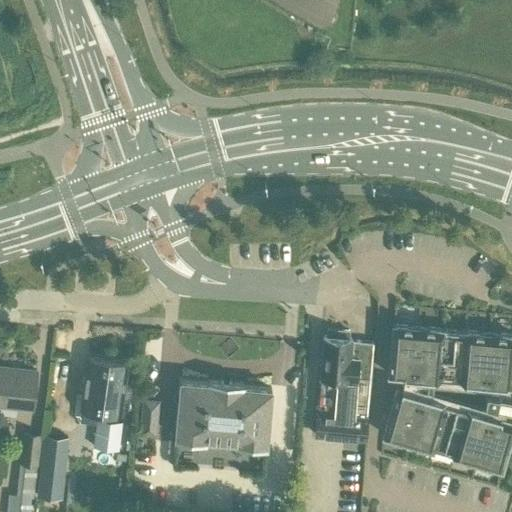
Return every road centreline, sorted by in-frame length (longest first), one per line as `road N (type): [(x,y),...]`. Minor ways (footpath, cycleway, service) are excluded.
road 1 (primary): [(511,151),(450,135),(320,124),(156,159)]
road 2 (primary): [(163,186),(287,158),(363,154),(433,161),(511,184)]
road 3 (residential): [(0,300),(119,308),(178,285)]
road 4 (primary): [(59,0),(120,172)]
road 5 (primary): [(156,159),(95,0)]
road 6 (secondary): [(0,242),(127,199)]
road 7 (secondary): [(120,172),(0,215)]
